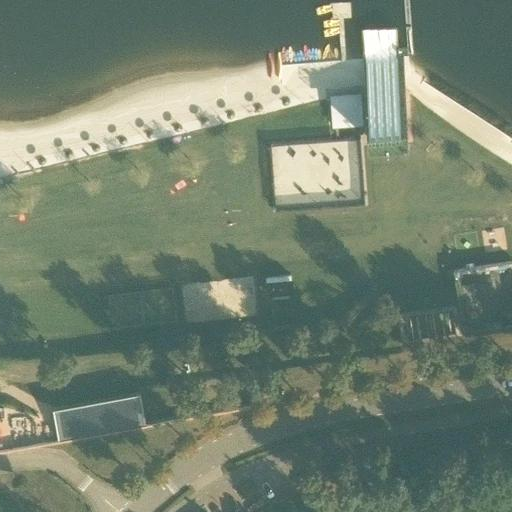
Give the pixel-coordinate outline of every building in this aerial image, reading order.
[(328,92),(329,126),(361,125),(360,91),(328,92)] [(363,137),(270,140),(272,208),(365,205),(363,137)] [(345,292),(344,269),(320,270),(321,293),(345,292)] [(252,275),(181,286),(188,325),(258,315),(252,275)] [(92,421),(95,435),(135,427),(132,413),(92,421)]
